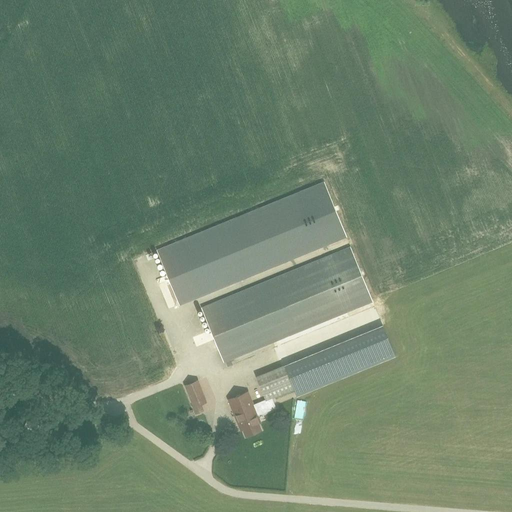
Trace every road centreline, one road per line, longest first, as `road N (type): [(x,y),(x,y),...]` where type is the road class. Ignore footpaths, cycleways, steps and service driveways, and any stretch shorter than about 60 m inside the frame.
road 1 (track): [(0,392),(126,421),(228,491),(446,511)]
road 2 (track): [(511,113),(413,0)]
